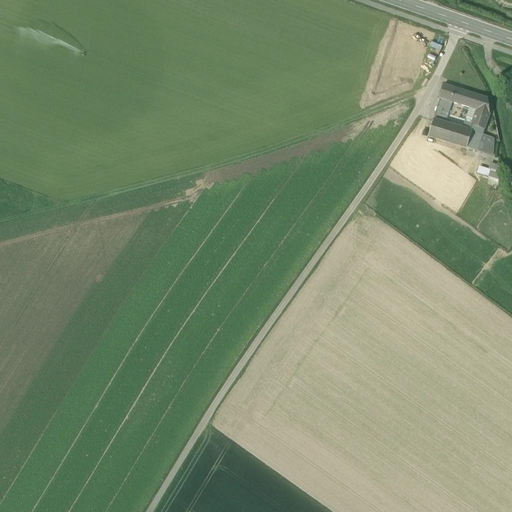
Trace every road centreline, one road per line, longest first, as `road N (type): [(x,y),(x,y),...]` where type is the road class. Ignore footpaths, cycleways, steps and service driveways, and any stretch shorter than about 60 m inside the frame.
road 1 (residential): [(150,511),(230,379),(433,89),(460,22)]
road 2 (track): [(433,89),(412,90),(307,144),(229,169),(0,224)]
